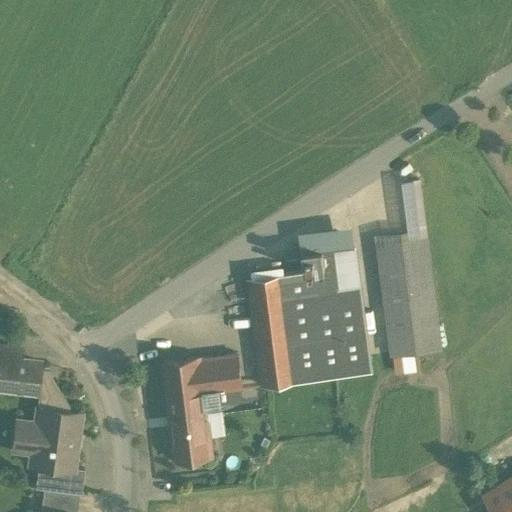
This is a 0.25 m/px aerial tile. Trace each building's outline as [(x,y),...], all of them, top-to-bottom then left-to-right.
[(426,235),(378,241),(392,352),(440,346),(426,235)] [(305,269),(247,277),(261,384),(322,376),(312,292),(327,290),(327,289),(321,248),(302,251),(305,269)] [(359,284),(327,289),(327,290),(312,292),(322,376),(370,370),(359,284)] [(19,345),(0,342),(0,357),(18,360),(18,358),(19,345)] [(237,351),(199,356),(203,391),(241,386),(237,351)] [(199,355),(163,360),(176,459),(212,454),(203,391),(199,356),(199,355)] [(18,360),(0,357),(0,384),(35,389),(38,365),(38,361),(18,358),(18,360)] [(67,403),(49,376),(41,375),(42,366),(38,365),(35,389),(39,389),(37,405),(66,409),(67,403)] [(66,409),(37,405),(35,420),(15,417),(14,420),(22,421),(19,441),(32,443),(29,461),(47,464),(71,466),(76,426),(70,425),(72,410),(66,409)] [(71,466),(47,464),(44,487),(78,492),(80,492),(83,467),(71,466)] [(511,511),(511,476),(487,493),(499,511),(511,511)] [(44,487),(42,487),(39,511),(45,511),(46,511),(56,511),(74,511),(78,492),(44,487)]
